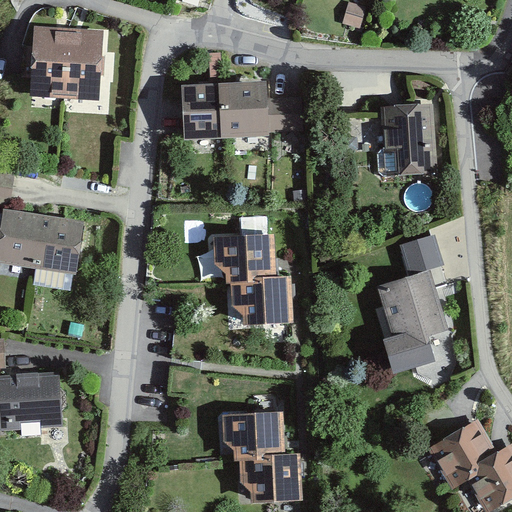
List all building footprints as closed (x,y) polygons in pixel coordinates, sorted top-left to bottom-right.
[(348,1),(345,20),(362,27),(366,5),(348,1)] [(102,40),(36,34),(29,101),(96,107),(102,40)] [(262,89),(178,94),(182,148),(266,144),(262,89)] [(302,96),(272,96),(273,131),(303,130),(302,96)] [(432,113),(382,116),(384,155),(376,156),(378,185),(430,181),(429,168),(436,167),(432,113)] [(0,168),(0,202),(12,204),(16,172),(0,168)] [(83,225),(2,214),(0,226),(0,268),(76,279),(83,225)] [(401,243),(415,276),(445,263),(436,237),(401,243)] [(274,245),(213,248),(214,273),(228,292),(230,336),(291,334),(289,284),(276,285),(274,245)] [(431,279),(376,296),(391,342),(381,345),(392,381),(434,368),(426,344),(449,337),(431,279)] [(55,377),(0,380),(0,433),(58,430),(55,377)] [(284,421),(222,424),(223,452),(237,468),(239,511),(303,508),(301,461),(285,461),(284,421)] [(476,431),(432,457),(454,495),(467,488),(481,511),(498,511),(511,504),(511,501),(506,491),(511,487),(511,447),(493,458),(476,431)]
